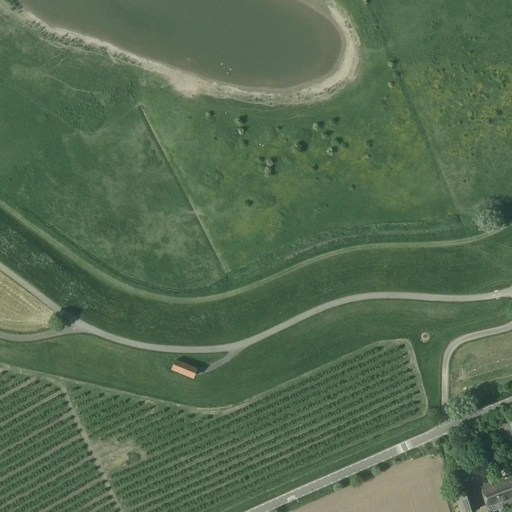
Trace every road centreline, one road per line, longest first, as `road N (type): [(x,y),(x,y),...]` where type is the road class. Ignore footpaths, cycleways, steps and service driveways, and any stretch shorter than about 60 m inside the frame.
road 1 (unclassified): [(0,335),(34,338),(79,327),(170,350),(227,348),(358,297),(511,291)]
road 2 (unclassified): [(255,511),(443,428)]
road 3 (track): [(121,511),(52,381)]
road 4 (unclassified): [(443,428),(451,347),(511,325)]
